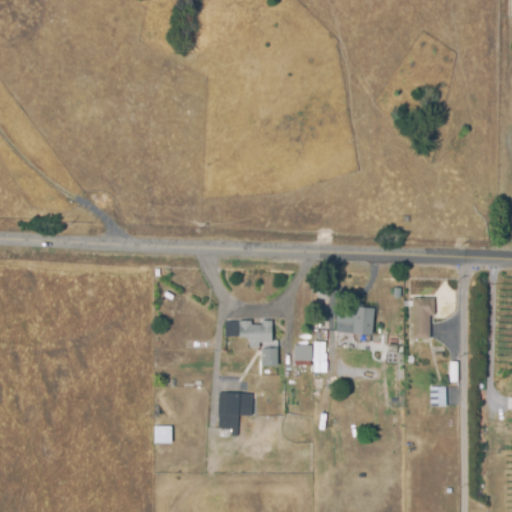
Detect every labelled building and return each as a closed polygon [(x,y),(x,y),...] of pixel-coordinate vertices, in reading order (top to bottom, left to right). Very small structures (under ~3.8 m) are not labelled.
[(166,291),(175,296),(172,302),(163,297),(166,291)] [(432,339),(415,339),(415,300),(436,301),(436,319),(432,319),(432,339)] [(336,334),(339,306),(359,309),(358,319),(368,321),(366,331),(353,329),(352,336),(336,334)] [(259,343),(259,350),(249,350),(249,341),(241,341),(241,338),(225,338),(225,323),(272,323),(272,343),(259,343)] [(313,372),(325,372),(324,342),(312,343),(313,372)] [(295,345),(311,345),(311,359),(295,359),(295,345)] [(277,350),(277,367),(262,367),(262,350),(277,350)] [(446,388),(446,407),(432,407),(432,388),(446,388)] [(249,394),(249,417),(239,417),(238,439),(231,439),(231,431),(219,431),(220,393),(249,394)] [(172,426),(172,445),(154,445),(154,426),(172,426)]
